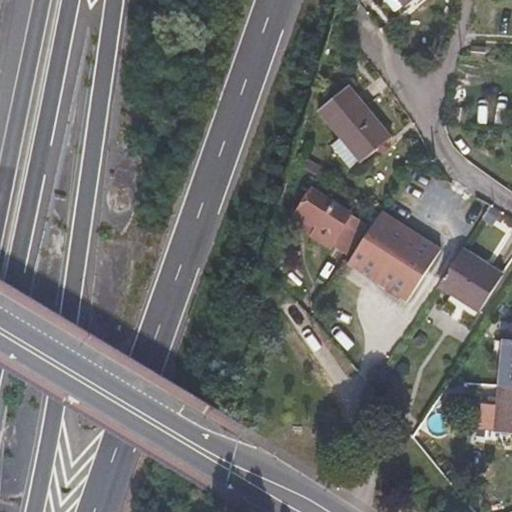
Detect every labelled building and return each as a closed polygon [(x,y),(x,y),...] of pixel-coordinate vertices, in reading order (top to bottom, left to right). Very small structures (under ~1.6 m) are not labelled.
[(414,0),(387,0),(386,1),(395,12),(403,6),(405,8),(414,0)] [(468,56),(483,57),(484,47),(469,45),(468,56)] [(492,72),(493,60),(478,58),(477,70),(492,72)] [(379,147),(388,139),(391,136),(349,87),(320,112),(341,137),(336,143),(354,163),(360,158),(363,161),(379,147)] [(393,145),(388,139),(379,147),(384,153),(393,145)] [(351,219),(313,196),(299,218),(319,231),(313,240),(330,251),(331,249),(351,262),(371,231),(351,219)] [(481,216),(489,204),(482,201),(476,198),(469,208),(481,216)] [(443,249),(383,211),(371,231),(351,262),(349,265),(408,303),(443,249)] [(313,240),(319,231),(299,218),(296,217),(289,229),(311,244),(313,240)] [(460,249),(437,285),(476,310),(499,274),(460,249)] [(511,331),(498,330),(494,377),(511,379),(511,331)] [(511,379),(494,377),(491,403),(489,422),(511,424),(511,379)] [(477,421),(489,422),(491,403),(479,402),(477,421)]
